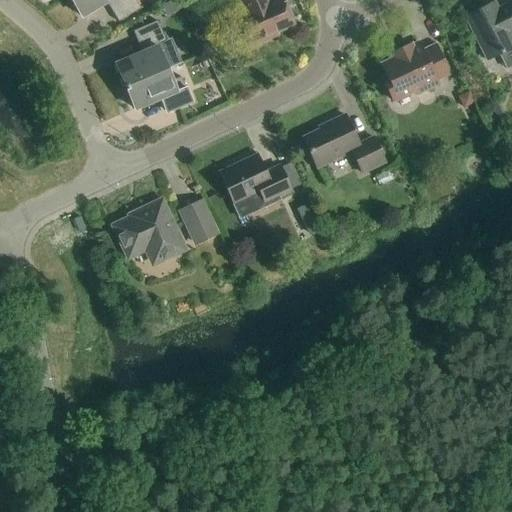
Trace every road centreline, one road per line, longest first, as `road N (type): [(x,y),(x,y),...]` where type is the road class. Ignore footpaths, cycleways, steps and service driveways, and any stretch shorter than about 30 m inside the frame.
road 1 (unclassified): [(67,511),(30,298),(0,231)]
road 2 (residential): [(107,173),(290,90),(322,60),(332,24)]
road 3 (unclassified): [(107,173),(67,68),(4,0)]
road 4 (unclassified): [(0,231),(107,173)]
